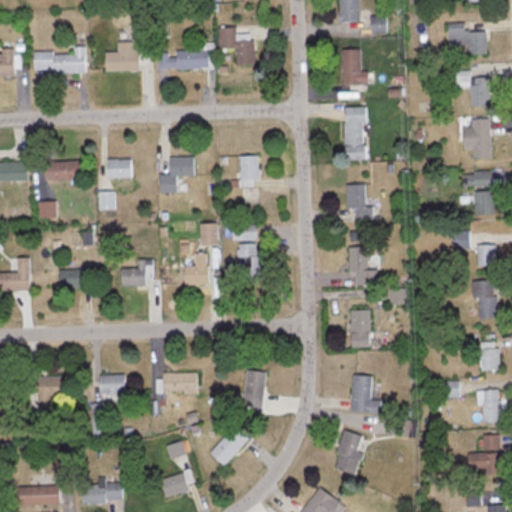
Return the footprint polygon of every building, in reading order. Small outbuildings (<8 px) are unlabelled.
[(340,0),(340,22),(361,21),(360,0),(340,0)] [(380,30),(384,30),(384,26),(387,26),(386,16),(379,16),(380,30)] [(466,22),(449,22),(449,45),(468,45),(468,53),(487,53),(487,31),(466,31),(466,22)] [(106,71),(140,71),(140,42),(119,42),(119,52),(106,52),(106,71)] [(87,73),(87,47),(74,46),(74,52),(34,52),(34,72),(87,73)] [(0,56),(0,75),(16,76),(16,48),(0,48),(0,56)] [(362,48),(344,48),(344,84),(370,84),(370,70),(362,70),(362,48)] [(159,50),(159,68),(211,68),(211,50),(159,50)] [(471,77),(471,69),(456,69),(456,87),(471,87),(471,106),(491,106),(491,77),(471,77)] [(346,106),(346,160),(367,160),(367,106),(346,106)] [(474,158),(492,158),(492,119),(472,119),(472,125),(463,125),(463,149),(474,149),(474,158)] [(196,175),(195,156),(171,157),(172,174),(161,174),(162,192),(179,191),(179,175),(196,175)] [(240,156),(240,186),(259,186),(259,156),(240,156)] [(133,159),(108,159),(108,177),(133,177),(133,159)] [(46,179),(83,179),(83,160),(46,160),(46,179)] [(0,181),(29,181),(29,161),(0,161),(0,181)] [(462,172),(462,186),(493,186),(493,172),(462,172)] [(348,209),(356,209),(356,220),(373,220),(373,206),(367,206),(367,184),(348,184),(348,209)] [(475,214),(495,214),(495,191),(475,191),(475,214)] [(202,223),(202,244),(219,244),(219,223),(202,223)] [(259,239),(259,224),(232,224),(232,239),(259,239)] [(257,243),(240,243),(240,279),(262,279),(262,255),(257,255),(257,243)] [(476,266),(496,266),(496,245),(476,245),(476,266)] [(350,271),(361,271),(361,285),(378,285),(378,270),(368,270),(368,247),(350,247),(350,271)] [(210,284),(210,252),(197,252),(197,265),(186,265),(186,284),(210,284)] [(32,256),(19,256),(19,271),(0,271),(0,289),(32,289),(32,256)] [(123,285),(152,285),(152,259),(139,259),(139,267),(123,267),(123,285)] [(86,287),(86,268),(62,268),(62,287),(86,287)] [(498,318),(498,280),(474,280),(474,300),(479,300),(479,318),(498,318)] [(408,303),(408,288),(392,288),(392,303),(408,303)] [(372,309),(353,309),(353,347),(372,347),(372,309)] [(501,370),(501,344),(482,344),(482,350),(478,350),(478,370),(501,370)] [(267,371),(246,371),(246,403),(267,403),(267,371)] [(199,372),(165,372),(165,392),(199,392),(199,372)] [(128,374),(101,374),(101,393),(128,393),(128,374)] [(382,413),(382,400),(372,400),(372,375),(354,375),(353,412),(382,413)] [(40,376),(40,406),(54,406),(54,396),(65,396),(65,376),(40,376)] [(15,378),(0,377),(0,396),(15,396),(15,378)] [(502,390),(480,390),(480,423),(503,423),(502,390)] [(110,435),(109,402),(92,402),(93,435),(110,435)] [(251,439),(237,425),(211,451),(225,465),(251,439)] [(334,467),(357,474),(365,453),(359,451),(364,436),(346,430),(334,467)] [(504,435),(482,434),(482,453),(472,453),(471,474),(504,474),(504,435)] [(172,457),(185,455),(183,443),(170,444),(172,457)] [(0,482),(9,482),(9,465),(0,465),(0,482)] [(192,491),(186,472),(163,478),(168,497),(192,491)] [(83,502),(125,502),(125,480),(83,481),(83,502)] [(62,486),(19,486),(19,506),(62,506),(62,486)] [(306,511),(338,511),(343,500),(316,489),(306,511)]
